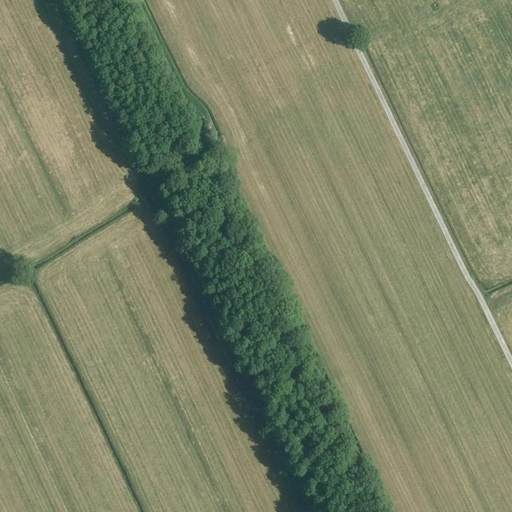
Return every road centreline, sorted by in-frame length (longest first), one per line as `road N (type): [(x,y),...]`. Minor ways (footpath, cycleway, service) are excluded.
road 1 (track): [(136,0),(202,139),(196,155),(160,177),(157,196),(308,511)]
road 2 (track): [(511,365),(333,0)]
